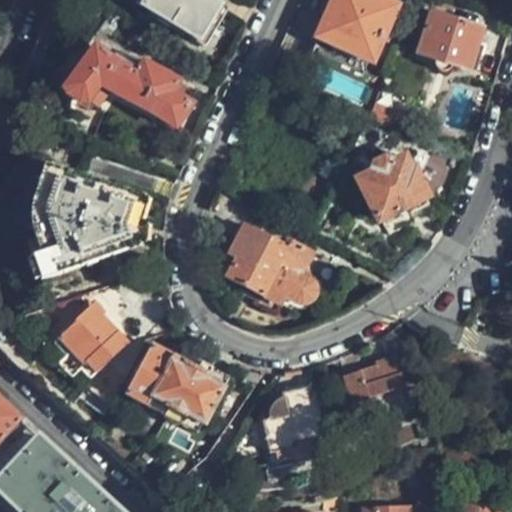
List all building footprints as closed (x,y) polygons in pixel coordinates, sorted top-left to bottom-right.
[(216,4),(217,0),(137,0),(135,6),(199,44),(219,6),(216,4)] [(332,0),(316,37),(371,61),(395,7),(380,0),(332,0)] [(410,0),(405,0),(401,11),(405,13),(410,0)] [(467,70),(480,30),(428,13),(416,54),(430,58),(430,64),(433,71),(437,73),(442,74),(447,73),(451,71),(455,66),(467,70)] [(371,61),(316,37),(299,76),(304,78),(314,55),(360,75),(350,98),(354,100),(371,61)] [(193,91),(174,80),(142,63),(135,72),(109,58),(94,49),(63,88),(69,102),(86,105),(98,88),(138,110),(173,128),(191,105),(188,101),(193,91)] [(373,100),(367,117),(392,125),(399,109),(373,100)] [(11,268),(28,316),(53,307),(43,281),(71,270),(139,245),(137,232),(132,230),(143,198),(81,179),(89,151),(34,136),(33,146),(24,173),(18,194),(11,223),(9,232),(8,253),(11,268)] [(426,195),(413,169),(411,169),(403,156),(391,162),(388,161),(384,159),(380,159),(375,162),(374,167),(374,173),(359,181),(378,220),(381,220),(385,225),(427,205),(425,197),(426,195)] [(312,272),(306,268),(312,254),(288,242),(285,247),(244,225),(228,256),(235,259),(227,278),(280,305),(284,298),(295,303),(299,305),(306,304),(312,301),(315,297),(317,293),(316,286),(314,281),(309,278),(312,272)] [(89,380),(126,344),(108,325),(102,332),(95,325),(99,321),(88,309),(70,326),(71,328),(52,346),(65,360),(68,358),(89,380)] [(204,426),(224,388),(208,379),(210,376),(152,346),(126,396),(197,433),(202,424),(204,426)] [(410,408),(396,359),(379,363),(379,368),(344,377),(350,401),(349,403),(355,428),(377,423),(375,418),(410,408)] [(325,437),(314,386),(282,393),(283,399),(266,403),(268,416),(264,417),(265,420),(262,421),(268,452),(295,446),(295,443),(325,437)] [(0,458),(28,430),(0,404),(0,458)] [(118,511),(28,430),(0,458),(0,494),(18,511),(118,511)]
